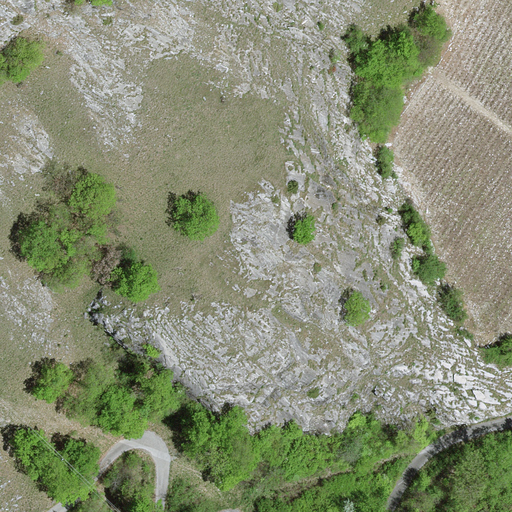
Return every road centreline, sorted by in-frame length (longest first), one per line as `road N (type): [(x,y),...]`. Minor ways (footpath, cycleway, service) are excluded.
road 1 (track): [(156,511),(162,457),(138,439),(126,441),(62,511)]
road 2 (track): [(511,424),(437,450),(409,472),(388,511)]
